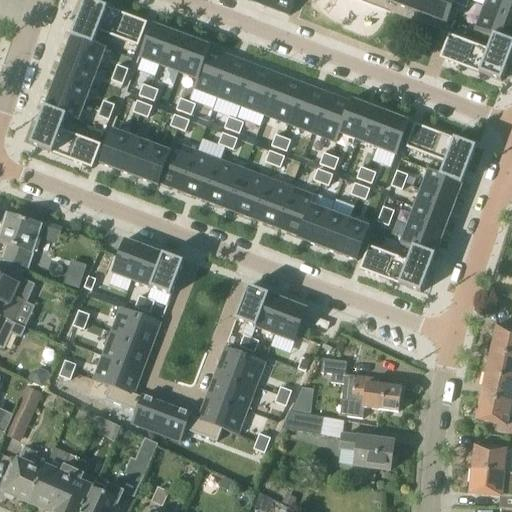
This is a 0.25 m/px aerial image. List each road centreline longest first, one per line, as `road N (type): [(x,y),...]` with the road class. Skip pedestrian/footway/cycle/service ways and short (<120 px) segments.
road 1 (residential): [(0,164),(454,336)]
road 2 (residential): [(511,123),(179,0)]
road 3 (residential): [(429,511),(442,377),(454,336)]
road 4 (residential): [(454,336),(507,176)]
